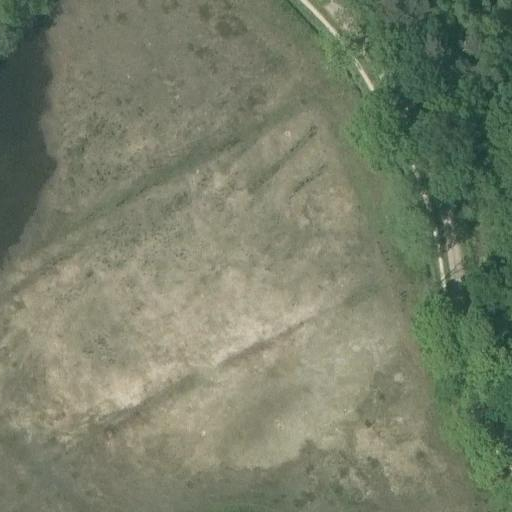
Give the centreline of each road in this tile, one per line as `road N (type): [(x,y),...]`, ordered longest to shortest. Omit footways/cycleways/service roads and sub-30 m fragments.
road 1 (track): [(511,447),(480,398),(461,341),(452,253),(426,161)]
road 2 (track): [(426,161),(379,69),(315,0)]
